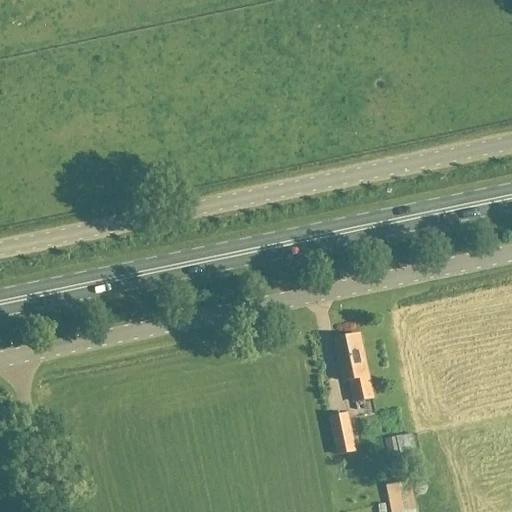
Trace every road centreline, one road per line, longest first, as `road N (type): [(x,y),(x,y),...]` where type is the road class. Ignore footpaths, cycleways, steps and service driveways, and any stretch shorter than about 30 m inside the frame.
road 1 (unclassified): [(0,254),(511,147)]
road 2 (primary): [(0,307),(511,201)]
road 3 (unclassified): [(16,359),(511,257)]
road 4 (unclassified): [(60,511),(16,359)]
